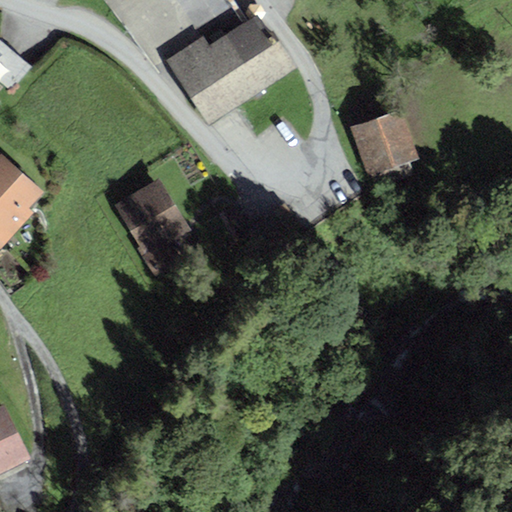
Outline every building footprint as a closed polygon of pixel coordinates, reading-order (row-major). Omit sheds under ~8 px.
[(184,0),(213,42),(179,65),(213,116),(288,66),(257,20),(248,26),(230,0),(184,0)] [(0,49),(0,72),(12,61),(0,49)] [(408,112),(359,129),(381,192),(430,175),(408,112)] [(0,246),(5,251),(40,215),(34,210),(50,193),(9,153),(0,162),(0,246)] [(168,181),(119,207),(159,279),(208,252),(168,181)] [(12,407),(0,413),(0,477),(37,461),(12,407)]
